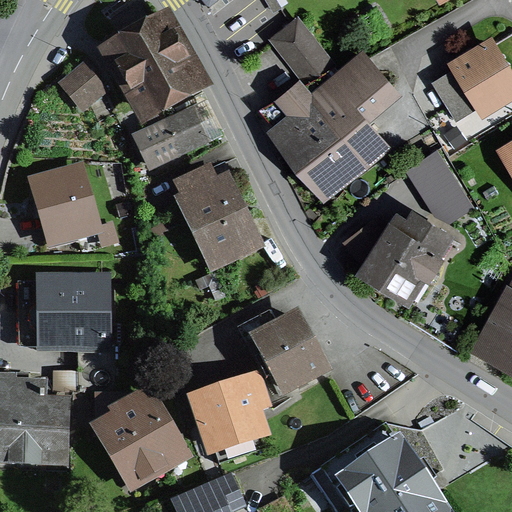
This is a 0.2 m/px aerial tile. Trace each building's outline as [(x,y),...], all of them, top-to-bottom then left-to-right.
[(273,39),(307,82),(334,67),(297,20),(273,39)] [(111,54),(144,111),(196,82),(163,24),(111,54)] [(511,89),(511,82),(488,44),(456,64),(482,108),(511,89)] [(279,133),(301,161),(351,119),(388,88),(361,56),(340,73),(334,67),(307,82),(260,109),(279,133)] [(62,84),(82,108),(102,91),(92,79),(95,77),(85,65),(62,84)] [(139,139),(152,165),(203,140),(190,114),(165,126),(139,139)] [(358,126),(351,119),(301,161),(324,189),(373,148),(358,126)] [(414,172),(437,209),(461,194),(438,157),(414,172)] [(185,199),(183,201),(215,266),(255,246),(223,181),(213,186),(206,171),(178,185),(185,199)] [(78,172),(37,184),(53,241),(97,229),(91,209),(88,210),(78,172)] [(439,258),(433,254),(445,235),(420,219),(419,221),(412,217),(408,224),(397,217),(383,238),(372,224),(348,242),(366,264),(364,268),(414,299),(439,258)] [(101,283),(20,285),(21,335),(32,335),(33,345),(102,344),(101,283)] [(511,358),(511,297),(506,294),(481,341),(511,358)] [(238,329),(256,363),(266,357),(284,390),(323,368),(297,319),(278,329),(269,312),(238,329)] [(24,376),(0,374),(0,450),(63,453),(66,392),(47,391),(43,383),(24,382),(24,376)] [(219,464),(265,449),(252,409),(265,405),(258,383),(197,402),(219,464)] [(100,429),(104,429),(134,483),(138,481),(136,480),(180,454),(145,396),(130,405),(126,398),(100,397),(100,429)] [(444,511),(385,425),(310,476),(334,511),(444,511)] [(227,511),(242,504),(230,478),(174,504),(178,511),(227,511)] [(292,511),(286,499),(258,511),(292,511)]
